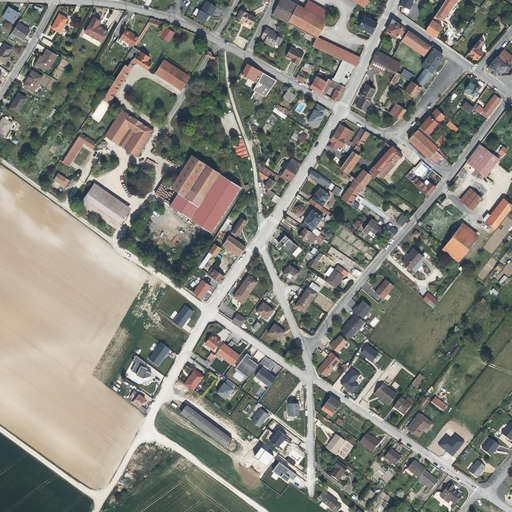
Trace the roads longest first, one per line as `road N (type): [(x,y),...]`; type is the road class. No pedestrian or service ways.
road 1 (residential): [(452,175),(305,346)]
road 2 (tertiary): [(314,377),(478,490)]
road 3 (track): [(269,511),(146,428)]
road 4 (tertiary): [(343,109),(265,235)]
road 5 (unclassified): [(265,235),(252,158),(229,92)]
road 6 (residential): [(146,428),(210,311)]
road 7 (track): [(0,426),(103,500)]
road 8 (residential): [(210,311),(314,377)]
road 9 (residential): [(314,377),(314,498)]
